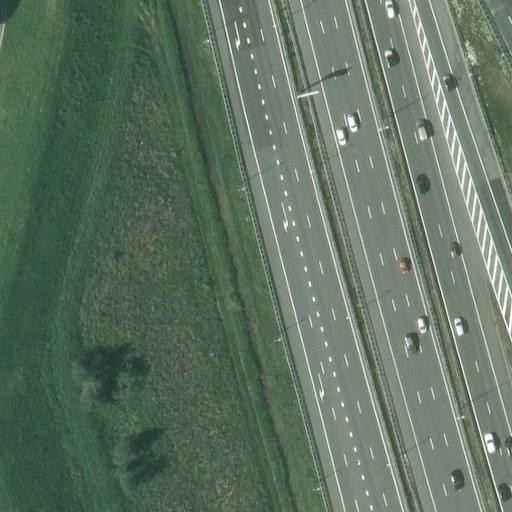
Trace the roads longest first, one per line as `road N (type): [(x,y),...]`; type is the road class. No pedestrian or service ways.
road 1 (motorway): [(321,0),(457,511)]
road 2 (motorway): [(254,0),(387,511)]
road 3 (motorway): [(511,493),(379,0)]
road 4 (motorway): [(511,267),(423,0)]
